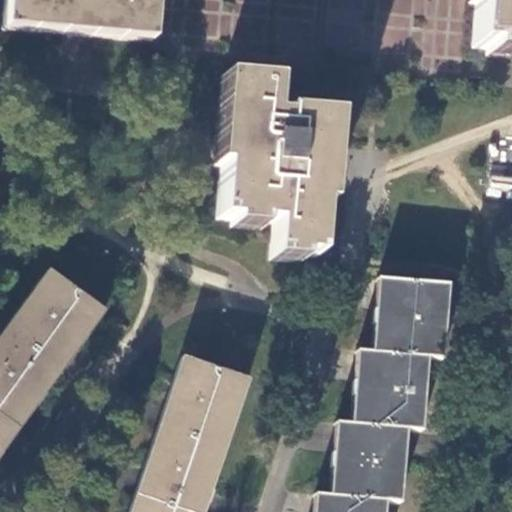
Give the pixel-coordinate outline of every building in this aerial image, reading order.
[(152,43),(155,0),(4,0),(1,29),(152,43)] [(468,0),(155,0),(152,43),(151,57),(461,82),(462,76),(468,3),(468,0)] [(511,0),(468,0),(468,3),(475,4),(471,53),(511,57),(511,0)] [(221,167),(220,182),(217,219),(232,220),(231,226),(259,229),(260,221),(272,222),(271,236),(269,258),(299,261),(299,254),(315,255),(319,202),(325,202),(333,114),(272,108),(274,80),(223,76),(215,167),(221,167)] [(0,455),(105,311),(49,270),(0,336),(0,455)] [(447,283),(378,279),(371,352),(357,351),(350,424),(335,423),(329,496),(315,495),(313,511),(383,511),(384,501),(399,502),(406,429),(420,430),(428,356),(440,357),(447,283)] [(181,357),(128,511),(202,511),(248,379),(181,357)]
